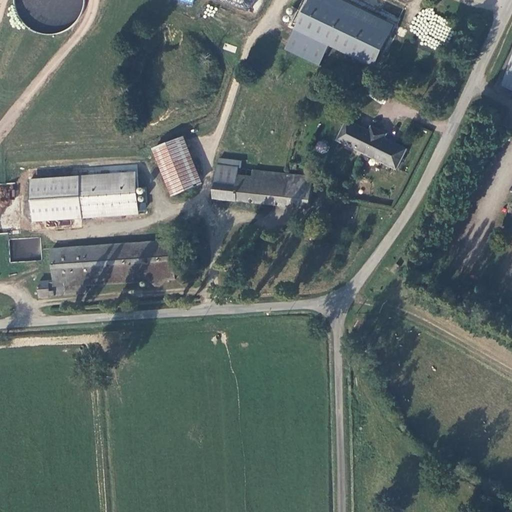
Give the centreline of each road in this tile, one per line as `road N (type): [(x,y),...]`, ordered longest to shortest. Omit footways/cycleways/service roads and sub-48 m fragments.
road 1 (unclassified): [(511,3),(415,200),(339,301)]
road 2 (unclassified): [(339,301),(0,325)]
road 3 (unclassified): [(342,511),(339,301)]
